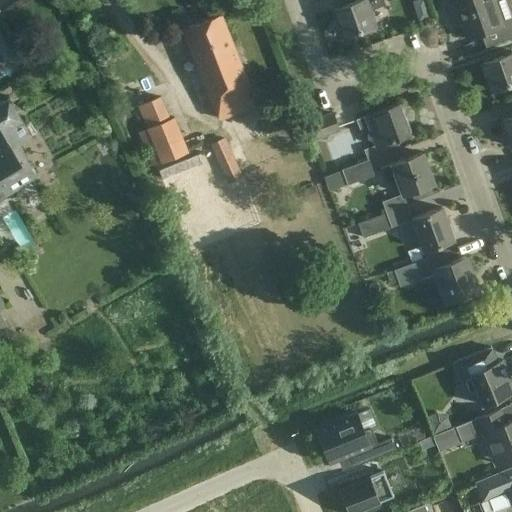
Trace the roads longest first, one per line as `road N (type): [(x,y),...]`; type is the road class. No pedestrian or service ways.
road 1 (residential): [(510,269),(432,73)]
road 2 (residential): [(169,511),(291,457)]
road 3 (residential): [(432,73),(339,105),(326,74)]
road 4 (residential): [(432,73),(421,45),(326,74)]
